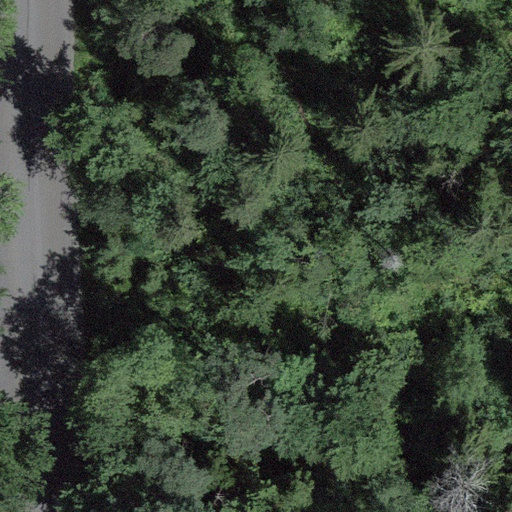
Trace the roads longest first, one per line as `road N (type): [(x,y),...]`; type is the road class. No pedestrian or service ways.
road 1 (unclassified): [(20,0),(17,355),(28,511)]
road 2 (track): [(254,0),(325,112),(511,317)]
